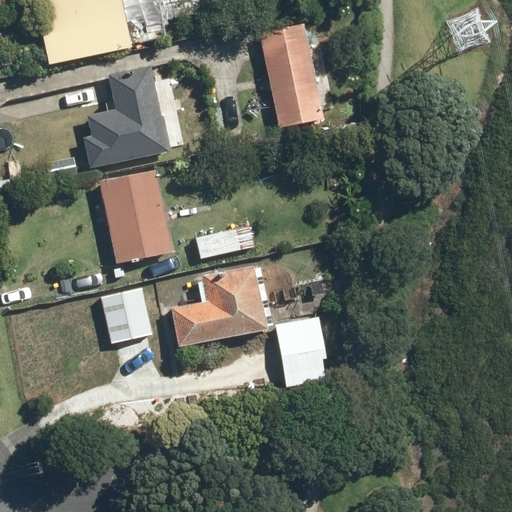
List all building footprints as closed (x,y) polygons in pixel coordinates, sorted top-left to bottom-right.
[(0,0),(0,9),(24,4),(23,0),(0,0)] [(37,0),(51,63),(130,47),(120,0),(37,0)] [(260,35),(280,131),(325,122),(306,26),(260,35)] [(81,138),(87,169),(172,152),(154,64),(111,73),(117,105),(89,111),(93,135),(81,138)] [(101,180),(118,263),(176,252),(159,169),(101,180)] [(253,222),(196,233),(201,263),(259,252),(253,222)] [(171,308),(179,350),(265,333),(252,269),(197,281),(201,302),(171,308)] [(153,335),(142,288),(100,297),(111,344),(153,335)] [(287,387),(326,379),(322,360),(327,359),(318,317),(274,326),(287,387)]
